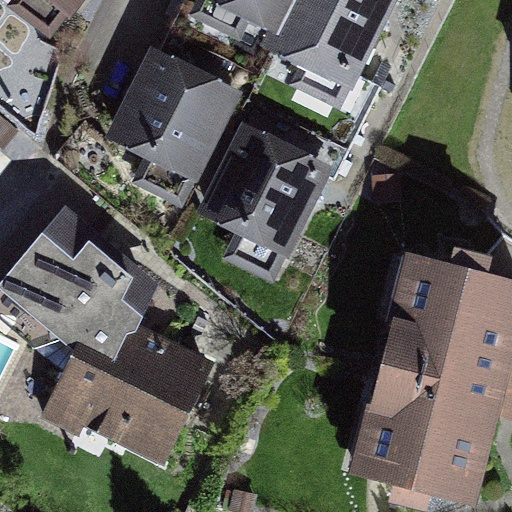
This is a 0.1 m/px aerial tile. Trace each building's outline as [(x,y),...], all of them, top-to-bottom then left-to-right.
[(9,0),(8,2),(50,34),(67,10),(72,14),(82,0),(9,0)] [(195,0),(190,11),(238,34),(248,13),(271,26),(279,30),(293,0),(195,0)] [(397,0),(293,0),(279,30),(271,26),(262,44),(297,61),(288,79),(341,105),(350,87),(354,89),(397,0)] [(249,87),(151,40),(105,135),(143,153),(130,180),(183,206),(196,179),(202,182),(249,87)] [(336,161),(244,118),(200,212),(236,229),(223,257),(273,280),(285,255),(291,258),(336,161)] [(400,172),(373,174),(376,201),(403,199),(400,172)] [(160,279),(65,198),(0,271),(0,277),(1,279),(0,279),(0,315),(33,345),(65,335),(73,342),(77,333),(116,351),(126,324),(136,323),(140,317),(160,279)] [(511,265),(406,238),(349,460),(477,492),(497,413),(511,417),(511,265)] [(77,333),(73,342),(40,414),(84,433),(88,424),(166,459),(213,353),(140,317),(136,323),(126,324),(116,351),(77,333)]
